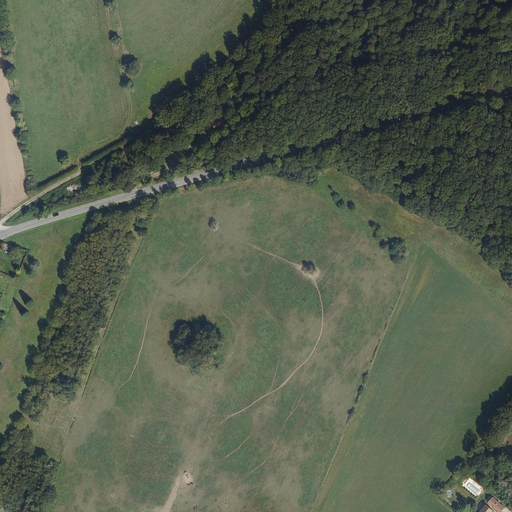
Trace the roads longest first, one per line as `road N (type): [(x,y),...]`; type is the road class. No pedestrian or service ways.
road 1 (primary): [(0,236),(511,83)]
road 2 (track): [(0,222),(240,72)]
